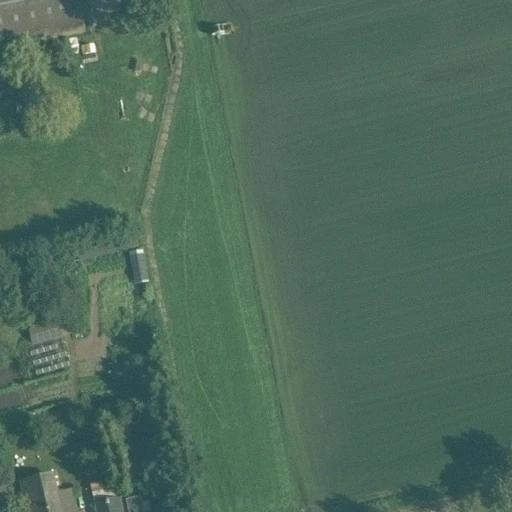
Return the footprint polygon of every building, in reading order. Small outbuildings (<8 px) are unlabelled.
[(91,22),(87,0),(0,0),(0,40),(33,34),(34,40),(89,30),(88,23),(91,22)] [(64,251),(67,263),(105,253),(102,242),(64,251)] [(27,324),(34,347),(73,335),(66,313),(27,324)] [(137,368),(141,384),(160,379),(155,363),(137,368)] [(141,488),(130,424),(113,426),(125,491),(141,488)] [(145,448),(148,462),(165,458),(161,444),(145,448)] [(21,484),(26,504),(31,503),(33,511),(76,511),(73,492),(58,496),(53,477),(21,484)] [(91,488),(96,511),(124,511),(121,499),(117,500),(112,482),(91,488)] [(143,511),(140,498),(126,502),(128,511),(143,511)]
